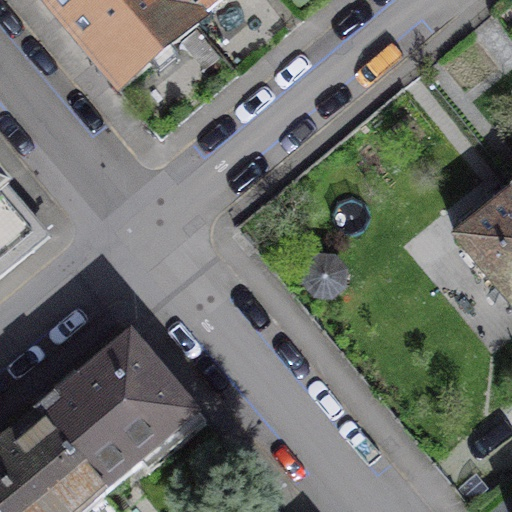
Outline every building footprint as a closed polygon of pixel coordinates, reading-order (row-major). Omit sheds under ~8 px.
[(195,28),(192,24),(171,0),(44,0),(43,1),(119,91),(195,28)] [(171,0),(192,24),(220,0),(171,0)] [(0,277),(14,266),(3,243),(31,220),(0,182),(0,277)] [(511,190),(453,238),(511,309),(511,190)] [(316,260),(305,268),(304,283),(314,296),(330,297),(340,288),(341,269),(334,259),(316,260)] [(35,417),(104,497),(196,418),(127,338),(35,417)] [(511,402),(473,433),(489,456),(511,437),(511,402)] [(86,511),(104,497),(35,417),(0,446),(0,511),(86,511)]
